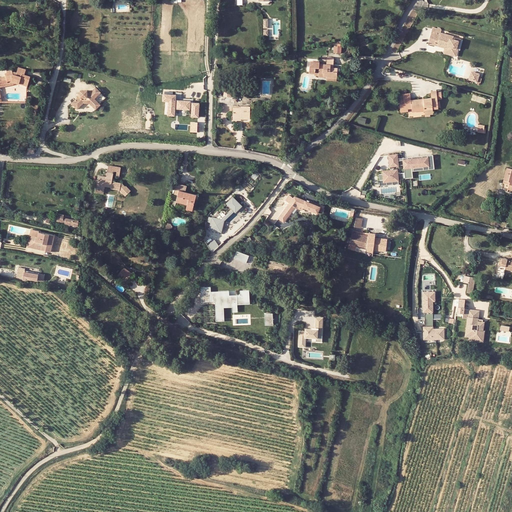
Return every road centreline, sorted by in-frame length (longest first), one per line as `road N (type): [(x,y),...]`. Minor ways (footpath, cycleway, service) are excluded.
road 1 (unclassified): [(2,511),(37,465),(110,429),(132,366),(158,325),(288,172)]
road 2 (unclassified): [(288,172),(369,206),(511,235)]
road 3 (residential): [(288,172),(365,93),(416,0)]
road 4 (residential): [(41,148),(65,0)]
road 5 (unclassified): [(75,159),(130,145),(208,151)]
